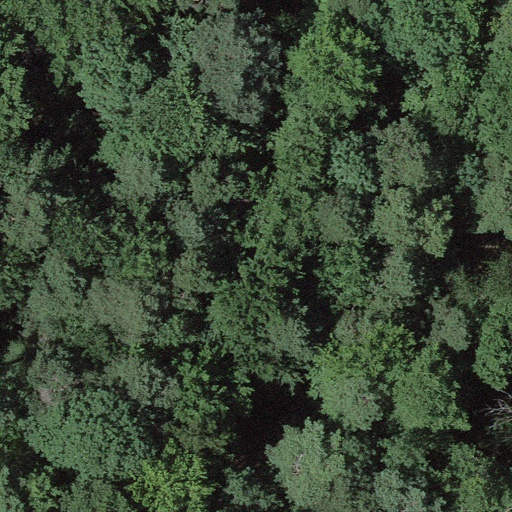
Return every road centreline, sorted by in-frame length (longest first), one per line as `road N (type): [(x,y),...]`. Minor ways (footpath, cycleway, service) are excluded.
road 1 (track): [(447,249),(209,511)]
road 2 (track): [(447,249),(439,75),(451,0)]
